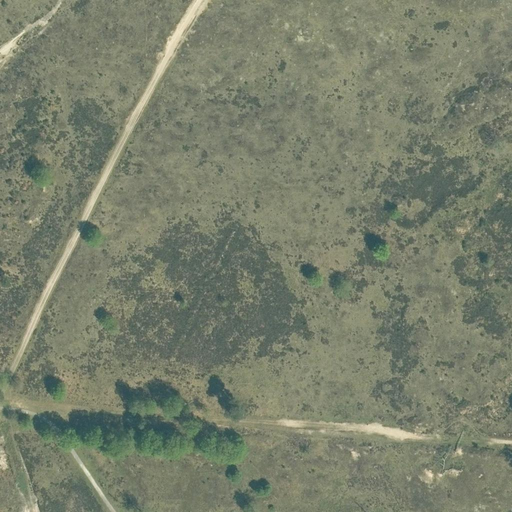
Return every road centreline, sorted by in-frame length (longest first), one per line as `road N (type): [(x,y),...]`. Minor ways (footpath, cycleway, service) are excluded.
road 1 (track): [(0,401),(511,441)]
road 2 (track): [(204,0),(30,321),(0,396)]
